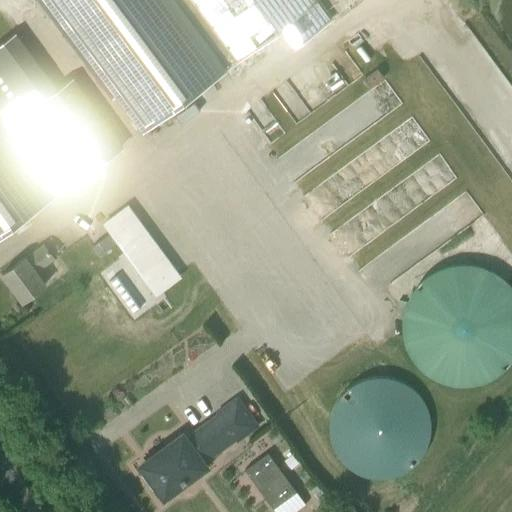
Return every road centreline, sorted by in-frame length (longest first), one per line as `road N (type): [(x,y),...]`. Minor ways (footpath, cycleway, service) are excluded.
road 1 (unknown): [(157,134),(368,0)]
road 2 (unknown): [(157,134),(292,333)]
road 3 (unknown): [(0,238),(157,134)]
